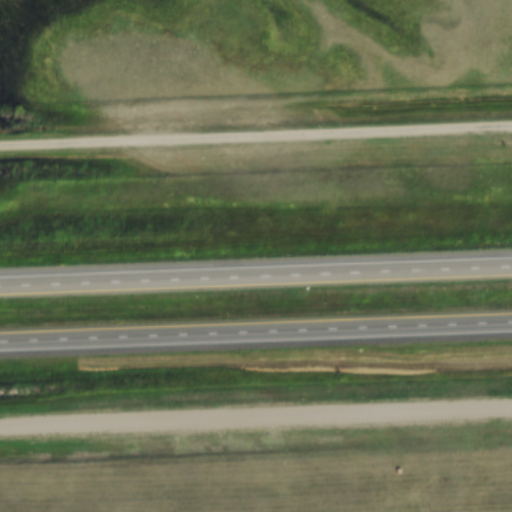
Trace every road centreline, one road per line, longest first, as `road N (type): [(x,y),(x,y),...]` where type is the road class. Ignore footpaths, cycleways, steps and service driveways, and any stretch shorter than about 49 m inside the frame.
road 1 (motorway): [(511,267),(0,290)]
road 2 (motorway): [(0,344),(511,322)]
road 3 (residential): [(511,410),(0,430)]
road 4 (residential): [(511,128),(0,147)]
